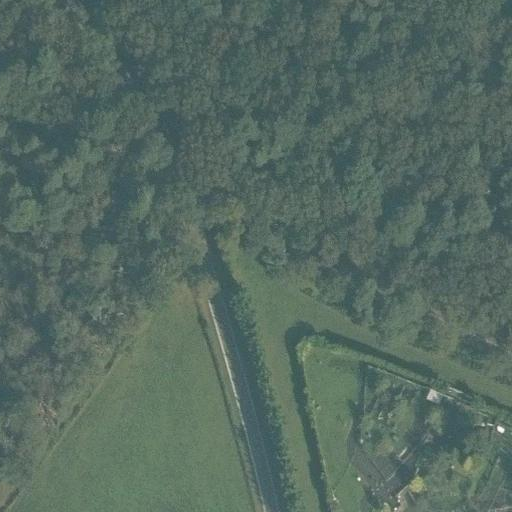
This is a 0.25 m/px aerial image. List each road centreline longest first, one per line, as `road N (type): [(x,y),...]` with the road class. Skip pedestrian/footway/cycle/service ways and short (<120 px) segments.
road 1 (unclassified): [(511,360),(214,205),(184,203)]
road 2 (unclassified): [(272,511),(184,203)]
road 3 (unclassified): [(184,203),(124,83),(68,0)]
